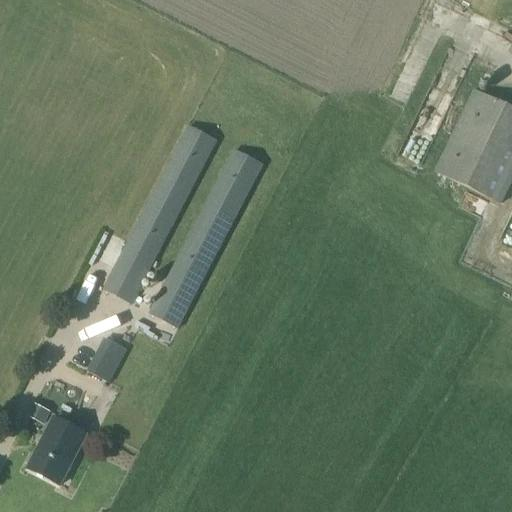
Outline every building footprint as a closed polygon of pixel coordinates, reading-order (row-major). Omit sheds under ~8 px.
[(400,101),(414,70),(401,64),(387,95),(400,101)] [(465,188),(489,199),(501,205),(511,182),(511,110),(475,93),(436,174),(465,188)] [(187,127),(100,292),(130,308),(217,143),(187,127)] [(233,152),(147,316),(177,332),(263,167),(233,152)] [(67,303),(77,308),(88,286),(78,281),(67,303)] [(99,347),(84,384),(101,390),(116,354),(99,347)] [(54,423),(29,470),(59,485),(83,439),(54,423)]
